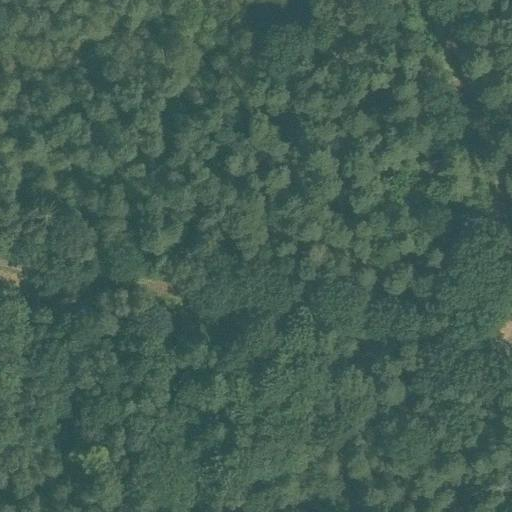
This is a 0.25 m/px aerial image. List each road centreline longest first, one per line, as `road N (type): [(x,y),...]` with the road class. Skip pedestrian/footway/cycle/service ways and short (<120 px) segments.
road 1 (unclassified): [(511,390),(0,277)]
road 2 (unclassified): [(511,271),(433,0)]
